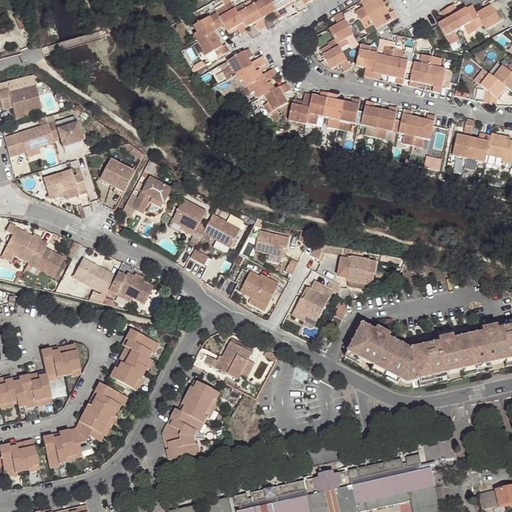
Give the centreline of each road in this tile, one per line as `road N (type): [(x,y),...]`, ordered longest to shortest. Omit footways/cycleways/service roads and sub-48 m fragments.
road 1 (residential): [(213,299),(397,402),(511,383)]
road 2 (residential): [(0,505),(115,471),(213,299)]
road 3 (residential): [(511,116),(306,75),(296,57),(299,21)]
road 4 (residential): [(5,207),(74,224),(213,299)]
road 5 (residential): [(27,322),(76,332),(98,350),(66,417),(0,433)]
